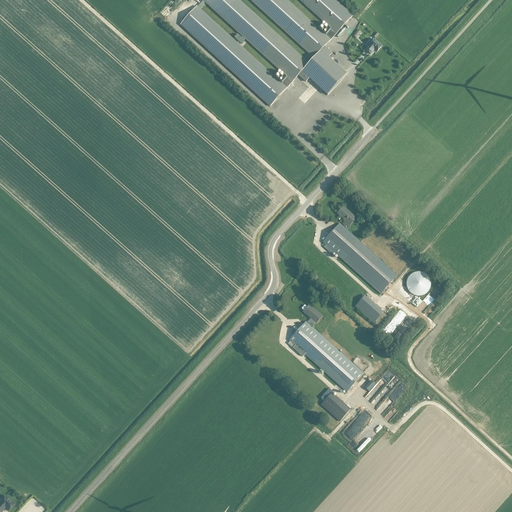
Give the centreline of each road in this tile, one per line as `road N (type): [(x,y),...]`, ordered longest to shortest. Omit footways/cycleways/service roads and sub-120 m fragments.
road 1 (unclassified): [(69,511),(274,286),(274,237),(374,128)]
road 2 (track): [(307,201),(80,0)]
road 3 (track): [(392,291),(432,324),(411,348),(413,367),(511,458)]
road 4 (track): [(352,393),(388,428),(417,406),(434,404),(511,472)]
